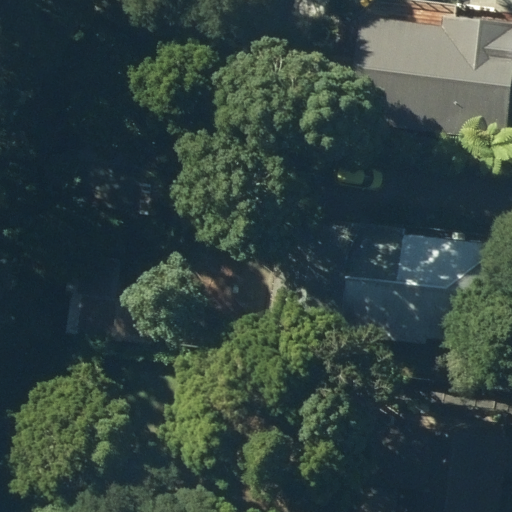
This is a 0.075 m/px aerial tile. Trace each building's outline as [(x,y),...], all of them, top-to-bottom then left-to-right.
[(511,150),(511,22),(371,2),(356,106),(390,111),(387,132),(511,150)] [(89,209),(172,222),(184,139),(101,126),(89,209)] [(78,247),(131,254),(135,218),(82,212),(78,247)] [(349,337),(501,356),(511,264),(511,252),(285,227),(273,341),(349,349),(349,337)] [(412,511),(506,511),(511,468),(511,445),(389,431),(382,490),(414,494),(412,511)]
